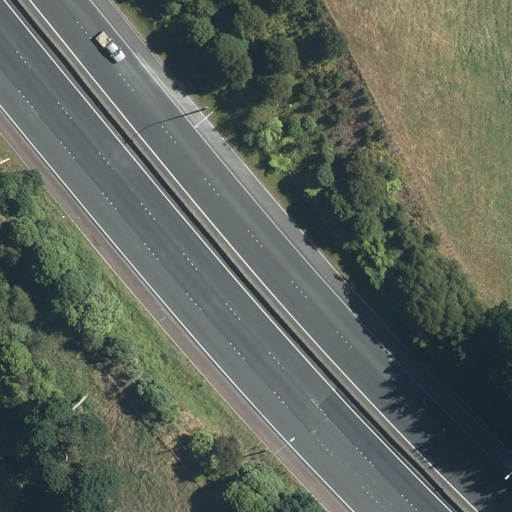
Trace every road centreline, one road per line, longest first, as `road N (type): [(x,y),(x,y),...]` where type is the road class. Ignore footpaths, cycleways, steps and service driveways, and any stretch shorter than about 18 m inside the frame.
road 1 (motorway): [(64,0),(288,271),(510,511)]
road 2 (motorway): [(418,511),(302,393),(0,32)]
